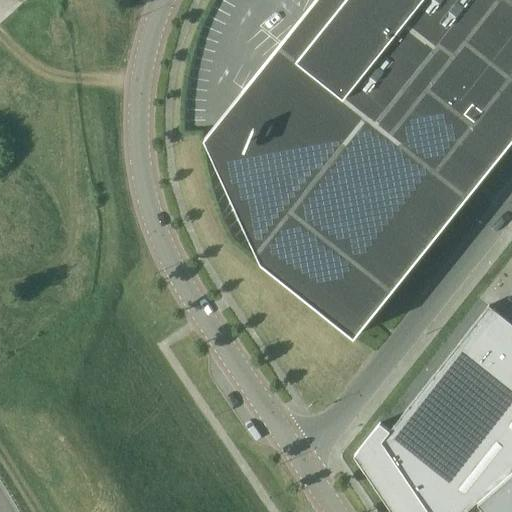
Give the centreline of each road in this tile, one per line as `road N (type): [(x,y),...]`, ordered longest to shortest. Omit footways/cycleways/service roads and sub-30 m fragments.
road 1 (tertiary): [(168,0),(148,51),(139,134),(145,197),(165,252),(301,462)]
road 2 (unclassified): [(511,200),(301,462)]
road 3 (unknown): [(259,0),(224,56),(200,136)]
